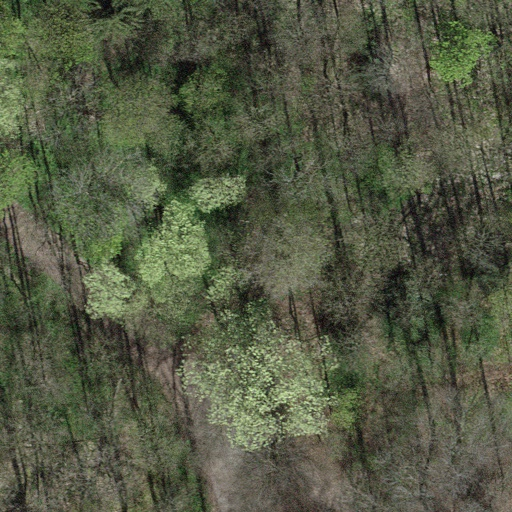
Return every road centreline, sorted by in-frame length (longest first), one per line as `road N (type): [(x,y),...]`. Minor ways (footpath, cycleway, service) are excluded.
road 1 (track): [(0,208),(160,351),(198,400),(230,511)]
road 2 (track): [(336,511),(232,430),(208,436)]
